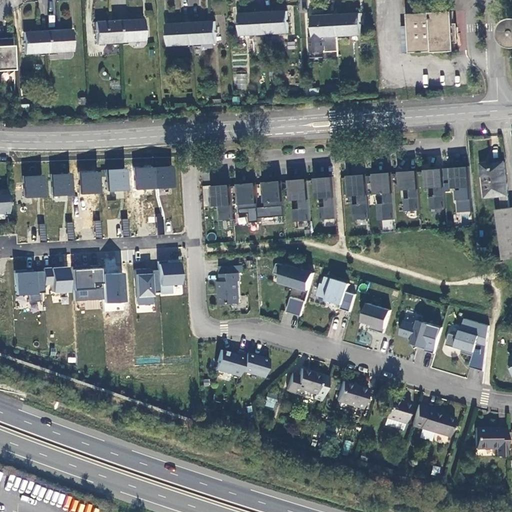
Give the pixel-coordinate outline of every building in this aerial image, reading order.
[(263,12),(265,34),(289,33),(288,11),(263,12)] [(455,51),(453,11),(407,14),(409,53),(455,51)] [(457,11),(456,51),(465,51),(466,11),(457,11)] [(240,35),(265,34),(263,12),(239,14),(240,35)] [(337,14),(338,37),(362,35),(361,13),(337,14)] [(325,47),(338,47),(338,37),(337,14),(313,16),(313,18),(313,28),(314,32),(310,32),(311,46),(325,46),(325,47)] [(119,20),(120,42),(144,41),(143,19),(119,20)] [(97,43),(120,42),(119,20),(95,22),(97,43)] [(192,23),(193,44),(217,43),(216,21),(192,23)] [(169,46),(193,44),(192,23),(168,24),(169,46)] [(47,30),(49,53),(72,51),(71,29),(47,30)] [(25,54),(49,53),(47,30),(23,32),(25,54)] [(0,70),(13,69),(12,45),(6,45),(6,38),(0,38),(0,70)] [(236,82),(245,83),(245,75),(237,74),(236,82)] [(482,165),(486,198),(500,197),(501,209),(496,210),(503,259),(511,258),(511,207),(509,208),(505,162),(482,165)] [(152,167),(153,187),(171,186),(170,166),(152,167)] [(133,169),(134,188),(153,187),(152,167),(133,169)] [(474,202),(471,167),(453,168),(455,189),(459,189),(460,203),(474,202)] [(447,209),(444,169),(426,170),(427,189),(435,188),(436,197),(430,197),(431,210),(447,209)] [(124,170),(105,171),(106,190),(125,189),(124,170)] [(421,211),(418,171),(400,172),(401,191),(410,190),(410,199),(405,199),(406,212),(421,211)] [(98,172),(79,173),(80,193),(99,191),(98,172)] [(396,220),(393,173),(374,174),(376,195),(384,194),(385,204),(378,204),(379,221),(396,220)] [(68,174),(50,175),(51,195),(70,193),(68,174)] [(370,219),(367,174),(349,176),(350,196),(359,196),(359,204),(354,205),(355,220),(370,219)] [(41,176),(22,177),(23,197),(42,195),(41,176)] [(337,219),(334,177),(316,178),(317,199),(325,198),(326,207),(320,207),(321,220),(337,219)] [(291,201),(300,200),(300,209),(293,209),(294,222),(311,221),(308,179),(290,180),(291,201)] [(284,206),(283,181),(264,182),(266,208),(284,206)] [(257,183),(239,184),(240,209),(259,208),(257,183)] [(234,219),(231,184),(213,186),(214,207),(219,206),(220,220),(234,219)] [(115,220),(95,220),(95,238),(116,237),(115,220)] [(165,261),(157,261),(157,270),(159,292),(159,294),(171,293),(170,284),(179,283),(178,260),(168,261),(168,263),(166,263),(165,261)] [(281,282),(310,290),(315,273),(286,265),(286,266),(278,263),(275,273),(283,276),(281,282)] [(71,267),(73,301),(102,299),(100,275),(99,265),(71,267)] [(220,267),(220,274),(240,273),(244,273),(244,265),(220,267)] [(51,284),(51,292),(68,291),(66,267),(42,269),(42,271),(43,284),(51,284)] [(42,271),(32,272),(31,269),(13,271),(15,295),(27,294),(27,302),(40,302),(40,293),(43,293),(43,284),(42,271)] [(152,303),(151,293),(159,292),(157,270),(150,270),(150,269),(134,270),(136,304),(152,303)] [(241,281),(240,273),(220,274),(221,281),(218,282),(219,291),(220,291),(221,304),(241,303),(239,281),(241,281)] [(120,274),(100,275),(102,299),(102,303),(122,302),(120,274)] [(327,277),(324,284),(322,283),(318,296),(327,299),(327,300),(342,305),(341,309),(351,312),(356,295),(347,292),(350,284),(327,277)] [(302,316),(303,312),(306,302),(292,297),(287,312),(302,316)] [(385,334),(392,311),(368,304),(363,322),(371,324),(370,329),(385,334)] [(413,324),(416,329),(414,335),(409,338),(415,350),(419,348),(421,346),(427,348),(426,350),(426,351),(435,354),(443,328),(425,323),(423,318),(413,324)] [(485,372),(490,327),(465,319),(462,330),(461,330),(459,337),(450,334),(447,345),(463,350),(462,353),(474,357),(470,368),(485,372)] [(221,350),(214,369),(238,377),(240,370),(246,352),(238,350),(236,354),(221,350)] [(269,359),(246,352),(240,370),(263,377),(269,359)] [(285,390),(294,393),(295,389),(314,394),(313,399),(320,401),(328,377),(321,375),(300,368),(298,375),(290,373),(285,390)] [(342,381),(336,401),(361,409),(368,389),(342,381)] [(267,394),(265,401),(273,403),(275,396),(267,394)] [(386,418),(405,424),(410,402),(402,399),(401,402),(390,399),(386,417),(386,418)] [(418,404),(411,425),(419,428),(448,437),(454,418),(433,412),(434,409),(418,404)] [(403,431),(405,424),(386,418),(384,425),(403,431)] [(506,449),(505,429),(498,429),(498,428),(474,428),(474,449),(506,449)]
